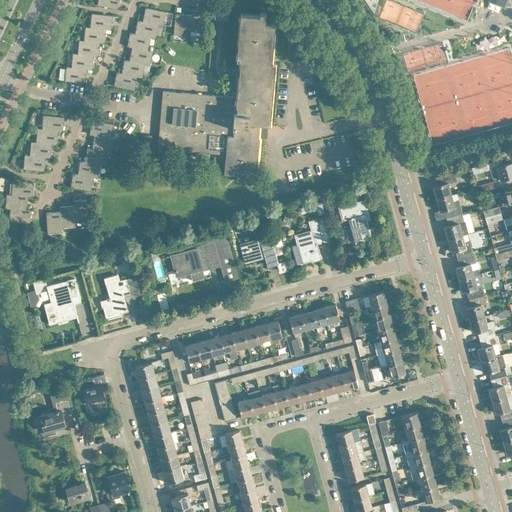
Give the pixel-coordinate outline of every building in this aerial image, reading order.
[(118,9),(119,0),(98,0),(97,4),(118,9)] [(511,0),(489,0),(489,1),(505,8),(508,0),(511,0)] [(146,7),(144,13),(143,21),(159,24),(163,25),(166,11),(146,7)] [(202,31),(204,11),(189,10),(189,14),(187,30),(188,30),(202,31)] [(256,179),(260,137),(260,133),(268,134),(268,127),(261,127),(261,123),(269,124),(270,124),(275,62),(271,62),(275,24),(265,23),(266,13),(260,12),(260,15),(241,13),(236,59),(240,60),(237,91),(236,97),(163,90),(157,152),(169,153),(177,154),(178,150),(178,146),(226,151),(225,154),(224,166),(224,173),(237,174),(236,180),(247,181),(247,178),(256,179)] [(111,30),(112,21),(112,15),(91,13),(90,27),(90,28),(106,29),(111,30)] [(187,30),(189,14),(175,13),(173,34),(173,40),(187,41),(187,35),(188,30),(187,30)] [(156,38),(159,24),(143,21),(137,20),(135,33),(151,36),(151,37),(156,38)] [(105,43),(105,37),(106,29),(90,28),(90,27),(85,26),(84,40),(84,41),(100,42),(105,43)] [(148,50),(151,37),(151,36),(135,33),(130,32),(127,46),(132,47),(148,50)] [(98,56),(99,50),(100,42),(84,41),(84,40),(79,39),(78,53),(77,54),(93,56),(98,56)] [(153,51),(148,50),(132,47),(129,60),(145,63),(145,64),(150,65),(153,51)] [(92,69),(93,64),(93,56),(77,54),(78,53),(73,53),(71,67),(87,69),(92,69)] [(142,77),(145,64),(145,63),(129,60),(124,59),(122,73),(137,76),(142,77)] [(86,83),(86,77),(87,69),(71,67),(66,66),(65,81),(86,83)] [(134,90),(137,76),(122,73),(117,72),(114,86),(134,90)] [(63,131),(63,125),(64,117),(43,115),(42,128),(42,129),(58,131),(63,131)] [(110,138),(110,137),(113,124),(92,120),(90,134),(95,135),(110,138)] [(57,144),(57,139),(58,131),(42,129),(42,128),(37,128),(35,141),(35,142),(52,144),(57,144)] [(151,155),(153,135),(145,134),(143,154),(151,155)] [(115,138),(110,137),(110,138),(95,135),(92,148),(108,151),(113,152),(115,138)] [(50,158),(51,152),(52,144),(35,142),(35,141),(31,141),(29,155),(45,157),(50,158)] [(106,165),(108,151),(92,148),(87,147),(85,161),(101,164),(106,165)] [(44,171),(45,165),(45,157),(29,155),(24,154),(23,168),(44,171)] [(99,178),(101,164),(85,161),(80,160),(78,174),(94,177),(99,178)] [(511,162),(495,167),(490,168),(493,179),(498,178),(498,180),(511,176),(511,162)] [(451,193),(448,182),(455,180),(453,172),(436,177),(438,185),(433,186),(436,198),(451,193)] [(91,190),(94,177),(78,174),(73,173),(71,187),(91,190)] [(32,197),(33,191),(34,182),(13,180),(11,194),(27,196),(32,197)] [(478,192),(494,188),(492,181),(476,186),(478,192)] [(511,189),(504,192),(506,200),(502,201),(503,205),(511,203),(511,189)] [(453,201),(451,193),(436,198),(440,210),(445,209),(447,217),(462,213),(458,200),(453,201)] [(26,209),(26,204),(27,196),(11,194),(7,194),(6,208),(10,208),(26,209)] [(87,199),(81,200),(73,200),(73,205),(74,221),(75,221),(89,221),(87,199)] [(365,199),(346,204),(338,206),(342,220),(348,219),(351,227),(355,243),(362,240),(364,240),(371,238),(372,238),(367,220),(366,214),(369,213),(365,199)] [(74,221),(73,205),(59,206),(60,211),(61,227),(75,226),(75,221),(74,221)] [(501,212),(499,206),(483,210),(485,217),(500,213),(501,212)] [(30,224),(30,216),(31,210),(26,209),(10,208),(9,222),(30,224)] [(61,227),(60,211),(46,212),(47,233),(62,232),(61,227)] [(467,233),(462,213),(447,217),(449,225),(444,227),(447,238),(467,233)] [(502,219),(502,218),(500,213),(485,217),(486,223),(502,219)] [(317,244),(318,244),(317,239),(321,238),(323,243),(330,241),(325,221),(318,223),(317,218),(310,220),(312,228),(310,229),(294,233),(302,263),(321,257),(317,244)] [(511,229),(508,231),(511,243),(493,248),(495,254),(511,249),(511,229)] [(210,264),(211,269),(220,266),(234,263),(226,233),(206,239),(212,238),(213,241),(207,243),(196,246),(196,248),(171,255),(176,274),(189,270),(192,280),(205,277),(203,271),(202,266),(210,264)] [(473,253),(467,233),(447,238),(451,251),(456,249),(458,257),(473,253)] [(271,241),(265,243),(263,238),(246,243),(247,248),(243,250),(246,261),(258,257),(258,258),(265,257),(269,268),(272,267),(278,266),(275,255),(284,252),(284,254),(285,254),(280,237),(280,238),(271,240),(271,241)] [(511,249),(495,254),(497,260),(511,255),(511,249)] [(475,261),(473,253),(458,257),(460,266),(455,267),(459,279),(473,275),(478,274),(479,273),(478,268),(472,270),(470,263),(475,261)] [(152,267),(155,283),(162,281),(159,266),(152,267)] [(110,297),(101,300),(105,317),(127,310),(122,292),(129,290),(125,278),(118,280),(117,274),(103,278),(105,284),(106,283),(110,297)] [(478,274),(473,275),(459,279),(462,291),(467,290),(469,298),(484,294),(478,274)] [(74,278),(46,286),(51,302),(44,304),(49,324),(59,321),(59,323),(67,321),(67,319),(77,316),(74,307),(72,298),(79,296),(74,278)] [(505,290),(511,288),(511,281),(503,284),(504,288),(505,290)] [(383,290),(361,296),(365,308),(366,308),(387,302),(383,290)] [(486,303),(484,294),(469,298),(471,306),(466,308),(470,320),(484,315),(481,304),(486,303)] [(27,297),(31,311),(39,309),(36,295),(27,297)] [(360,310),(356,298),(351,299),(354,311),(360,310)] [(354,311),(351,299),(345,301),(348,313),(354,311)] [(390,314),(387,302),(366,308),(367,313),(372,312),(374,318),(390,314)] [(340,319),(335,304),(323,307),(328,323),(329,327),(334,326),(333,321),(340,319)] [(328,323),(323,307),(312,310),(316,326),(317,331),(323,329),(321,324),(328,323)] [(316,326),(312,310),(300,313),(304,329),(316,326)] [(304,329),(300,313),(288,316),(293,332),(294,337),(299,335),(298,331),(304,329)] [(393,326),(390,314),(374,318),(377,330),(393,326)] [(486,322),(484,315),(470,320),(473,332),(478,330),(480,339),(495,335),(493,327),(494,326),(493,321),(486,322)] [(278,319),(266,322),(270,339),(282,336),(278,319)] [(270,339),(266,322),(255,325),(255,326),(259,342),(263,341),(264,345),(271,343),(270,339)] [(352,341),(347,325),(340,328),(343,338),(344,343),(352,341)] [(259,342),(255,326),(243,329),(247,345),(259,342)] [(396,337),(393,326),(377,330),(380,342),(396,337)] [(247,345),(243,329),(231,332),(236,349),(247,345)] [(236,349),(231,332),(220,335),(225,352),(228,351),(231,360),(238,358),(236,349)] [(225,352),(220,335),(208,338),(213,355),(218,353),(219,359),(226,357),(224,352),(225,352)] [(497,343),(495,335),(480,339),(483,346),(477,348),(481,360),(495,356),(492,345),(497,343)] [(399,349),(396,337),(380,342),(374,343),(376,349),(382,347),(383,353),(399,349)] [(213,355),(208,338),(196,341),(201,358),(213,355)] [(298,338),(296,339),(291,340),(295,356),(303,354),(302,349),(301,349),(298,338)] [(201,358),(196,341),(185,345),(189,361),(201,358)] [(353,345),(348,346),(349,352),(351,358),(356,357),(353,345)] [(349,352),(348,346),(335,349),(337,355),(349,352)] [(337,355),(335,349),(324,353),(325,358),(329,358),(329,357),(337,355)] [(403,360),(399,349),(383,353),(387,365),(403,360)] [(174,356),(172,350),(161,353),(162,359),(168,357),(174,356)] [(288,358),(286,352),(275,355),(277,361),(288,358)] [(314,361),(325,358),(324,353),(312,356),(314,361)] [(505,367),(502,354),(495,356),(481,360),(484,372),(489,371),(491,379),(506,375),(504,367),(505,367)] [(277,361),(275,355),(263,358),(265,364),(277,361)] [(177,368),(174,356),(168,357),(171,370),(177,368)] [(302,365),(314,361),(312,356),(301,359),(302,365)] [(265,364),(263,358),(252,361),(253,367),(265,364)] [(302,365),(301,359),(289,362),(291,368),(302,365)] [(406,372),(403,361),(403,360),(387,365),(380,366),(383,379),(390,377),(390,376),(406,372)] [(253,367),(252,361),(240,365),(242,370),(253,367)] [(155,374),(151,362),(135,366),(138,378),(155,374)] [(291,368),(289,362),(278,365),(280,371),(291,368)] [(231,374),(242,370),(240,365),(229,367),(231,374)] [(268,374),(279,371),(280,371),(278,365),(266,368),(268,374)] [(219,377),(217,371),(211,372),(211,370),(210,367),(204,368),(205,374),(207,380),(219,377)] [(231,374),(229,367),(217,371),(219,377),(231,374)] [(180,380),(177,368),(171,370),(174,381),(180,380)] [(256,377),(268,374),(266,368),(255,372),(256,377)] [(374,381),(371,369),(368,370),(364,371),(367,382),(374,381)] [(358,385),(357,380),(354,370),(341,373),(346,388),(358,385)] [(195,383),(193,377),(191,372),(186,373),(189,385),(195,383)] [(244,380),(256,377),(255,372),(243,375),(244,380)] [(346,388),(341,373),(330,376),(334,391),(336,390),(346,388)] [(158,385),(157,380),(155,374),(138,378),(141,390),(158,385)] [(207,380),(205,374),(193,377),(195,383),(207,380)] [(244,380),(243,375),(231,378),(233,384),(238,382),(244,380)] [(511,395),(508,380),(506,375),(491,379),(494,387),(488,388),(492,401),(507,397),(511,395)] [(334,391),(330,376),(319,379),(322,394),(334,391)] [(216,388),(227,385),(226,379),(214,382),(216,388)] [(322,394),(319,379),(307,382),(311,397),(322,394)] [(183,391),(180,380),(174,381),(177,393),(183,391)] [(311,397),(307,382),(295,385),(300,400),(311,397)] [(288,404),(284,389),(281,389),(280,383),(272,386),(273,392),(272,392),(276,407),(288,404)] [(97,413),(104,411),(100,398),(103,397),(104,397),(100,384),(83,389),(87,401),(91,415),(97,413)] [(161,397),(158,386),(158,385),(141,390),(144,401),(161,397)] [(229,390),(227,385),(216,388),(217,393),(229,390)] [(300,400),(295,385),(284,389),(288,404),(300,400)] [(219,399),(230,396),(229,390),(217,393),(219,399)] [(186,403),(183,391),(177,393),(181,405),(186,403)] [(276,407),(272,392),(261,395),(265,410),(276,407)] [(265,410),(261,395),(249,398),(253,413),(265,410)] [(220,404),(232,401),(230,396),(219,399),(220,404)] [(164,408),(161,397),(144,401),(148,413),(164,408)] [(511,407),(510,408),(507,397),(492,401),(495,413),(500,411),(503,419),(511,416),(511,407)] [(191,402),(192,407),(203,404),(202,398),(191,402)] [(253,413),(249,398),(237,401),(241,416),(253,413)] [(71,413),(67,399),(55,402),(57,409),(56,410),(56,411),(39,415),(43,431),(44,431),(45,435),(55,432),(54,428),(66,425),(64,420),(63,415),(71,413)] [(222,410),(233,407),(232,401),(220,404),(222,410)] [(190,414),(186,403),(181,405),(184,416),(190,414)] [(205,409),(203,404),(192,407),(194,413),(205,409)] [(223,416),(234,412),(233,407),(222,410),(223,416)] [(167,420),(164,409),(164,408),(148,413),(151,425),(167,420)] [(195,418),(206,415),(205,409),(194,413),(195,418)] [(236,418),(234,412),(223,416),(224,421),(236,418)] [(420,423),(417,412),(402,416),(405,428),(420,423)] [(366,415),(368,423),(375,421),(373,413),(366,415)] [(193,426),(190,414),(184,416),(187,427),(193,426)] [(208,420),(206,415),(195,418),(196,423),(208,420)] [(511,438),(511,416),(503,419),(505,427),(499,429),(503,441),(511,438)] [(171,432),(168,420),(167,420),(151,425),(154,436),(171,432)] [(209,426),(208,420),(196,423),(198,429),(209,426)] [(389,432),(386,420),(378,422),(382,434),(387,433),(389,432)] [(375,423),(369,425),(372,436),(378,435),(375,423)] [(423,436),(420,424),(420,423),(405,428),(408,440),(423,436)] [(196,437),(193,426),(187,427),(190,439),(196,437)] [(210,431),(209,426),(198,429),(199,434),(210,431)] [(360,440),(356,428),(336,434),(339,445),(354,441),(360,440)] [(242,441),(239,429),(218,435),(221,447),(227,445),(242,441)] [(206,438),(212,436),(210,431),(199,434),(201,440),(206,438)] [(174,443),(171,432),(154,436),(157,448),(174,443)] [(390,445),(387,433),(382,434),(385,447),(390,445)] [(381,446),(378,435),(372,436),(375,448),(381,446)] [(427,448),(423,436),(408,440),(402,442),(406,453),(427,448)] [(199,449),(196,437),(190,439),(193,451),(199,449)] [(210,451),(206,438),(201,440),(204,452),(210,451)] [(511,438),(503,441),(506,453),(511,452),(511,453),(511,438)] [(245,453),(242,441),(227,445),(230,457),(245,453)] [(357,453),(354,441),(339,445),(342,457),(357,453)] [(177,455),(174,444),(174,443),(157,448),(160,459),(177,455)] [(393,457),(390,445),(385,447),(388,458),(393,457)] [(384,458),(381,446),(375,448),(378,459),(384,458)] [(430,460),(427,448),(406,453),(409,466),(430,460)] [(202,461),(199,449),(193,451),(196,462),(202,461)] [(213,462),(210,451),(204,452),(207,463),(213,462)] [(248,464),(245,453),(230,457),(234,468),(248,464)] [(360,465),(357,453),(342,457),(345,469),(360,465)] [(180,466),(177,455),(160,459),(163,471),(180,466)] [(397,469),(394,457),(393,457),(388,458),(392,471),(397,469)] [(387,470),(384,458),(378,459),(382,471),(387,470)] [(433,472),(430,460),(409,466),(412,478),(418,476),(433,472)] [(205,472),(202,461),(196,462),(199,474),(205,472)] [(215,471),(213,462),(207,463),(210,475),(216,473),(215,471)] [(252,476),(248,464),(234,468),(237,480),(252,476)] [(363,476),(360,465),(345,469),(349,480),(363,476)] [(183,478),(180,467),(180,466),(163,471),(167,483),(183,478)] [(400,481),(397,469),(392,471),(395,483),(400,481)] [(106,476),(109,488),(106,488),(108,498),(120,495),(119,492),(129,490),(124,471),(106,476)] [(206,477),(205,472),(199,474),(194,475),(195,481),(206,477)] [(437,484),(433,472),(418,476),(421,489),(437,484)] [(219,484),(216,473),(210,475),(213,486),(219,484)] [(255,488),(252,476),(237,480),(240,492),(255,488)] [(392,489),(389,477),(384,478),(387,490),(392,489)] [(403,493),(400,481),(395,483),(398,495),(403,493)] [(204,489),(209,487),(208,482),(196,485),(198,490),(204,489)] [(89,497),(85,483),(66,488),(70,502),(89,497)] [(350,487),(354,499),(369,495),(365,483),(350,487)] [(221,493),(219,485),(219,484),(213,486),(216,498),(222,496),(221,493)] [(440,497),(437,484),(421,489),(415,490),(417,496),(423,494),(425,501),(440,497)] [(213,499),(209,487),(204,489),(207,501),(213,499)] [(258,499),(255,488),(240,492),(243,504),(258,499)] [(395,500),(392,489),(387,490),(390,502),(395,500)] [(191,505),(188,493),(171,498),(174,510),(191,505)] [(372,507),(369,495),(354,499),(357,511),(372,507)] [(225,508),(222,496),(216,498),(220,510),(225,508)] [(212,511),(216,511),(213,499),(207,501),(209,511),(212,511)] [(256,511),(261,511),(258,499),(243,504),(245,511),(256,511)] [(397,511),(399,511),(395,500),(390,502),(392,511),(397,511)] [(108,511),(106,503),(103,504),(98,505),(100,511),(108,511)] [(402,511),(414,511),(419,511),(417,503),(402,508),(402,511)]
